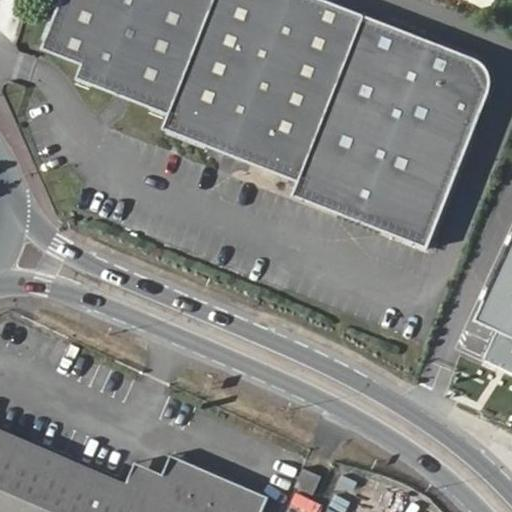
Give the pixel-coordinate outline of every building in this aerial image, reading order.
[(214,0),(63,0),(44,50),(83,66),(78,80),(171,117),(207,19),(214,0)] [(367,14),(329,0),(214,0),(171,117),(167,129),(299,179),(367,14)] [(367,14),(299,179),(294,191),(430,245),(488,101),(490,93),(491,79),(490,74),(486,64),(482,59),(477,56),(472,54),(367,14)] [(6,422),(0,439),(0,511),(270,511),(279,494),(200,462),(179,465),(169,490),(142,478),(6,422)] [(153,455),(142,478),(169,490),(179,465),(153,455)] [(309,484),(333,494),(342,474),(318,463),(309,484)] [(295,492),(289,507),(300,511),(318,511),(322,504),(295,492)]
